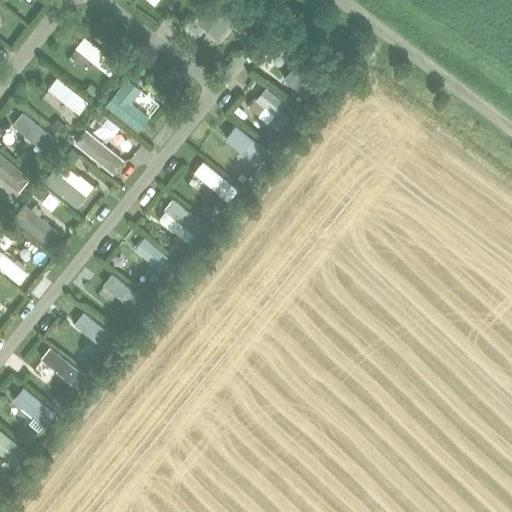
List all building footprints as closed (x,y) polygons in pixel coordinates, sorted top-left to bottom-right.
[(241,9),(230,0),(213,0),(198,18),(220,36),(241,9)] [(247,15),(239,25),(248,32),(256,23),(247,15)] [(274,36),(262,36),(263,49),(275,48),(274,36)] [(118,66),(84,37),(75,47),(109,76),(118,66)] [(284,77),(311,98),(330,75),(304,53),(284,77)] [(87,103),(55,77),(45,89),(77,115),(87,103)] [(130,106),(140,94),(126,82),(105,109),(138,135),(149,122),(130,106)] [(298,115),(266,88),(256,100),(288,127),(298,115)] [(54,140),(20,112),(10,124),(45,152),(54,140)] [(256,166),(267,152),(234,127),(224,141),(256,166)] [(123,162),(84,130),(73,144),(112,175),(123,162)] [(29,179),(0,155),(0,179),(17,194),(29,179)] [(238,191),(201,163),(193,174),(229,202),(238,191)] [(85,197),(52,170),(43,182),(75,209),(85,197)] [(205,226),(172,200),(163,211),(196,238),(205,226)] [(55,232),(24,206),(12,220),(44,246),(55,232)] [(176,265),(142,239),(134,250),(167,276),(176,265)] [(26,274),(0,252),(0,270),(18,285),(26,274)] [(149,304),(111,274),(102,286),(140,316),(149,304)] [(116,340),(81,312),(71,325),(106,352),(116,340)] [(87,377),(49,347),(39,359),(77,389),(87,377)] [(55,414),(21,388),(11,402),(45,428),(55,414)] [(24,451),(0,433),(0,455),(12,466),(24,451)]
